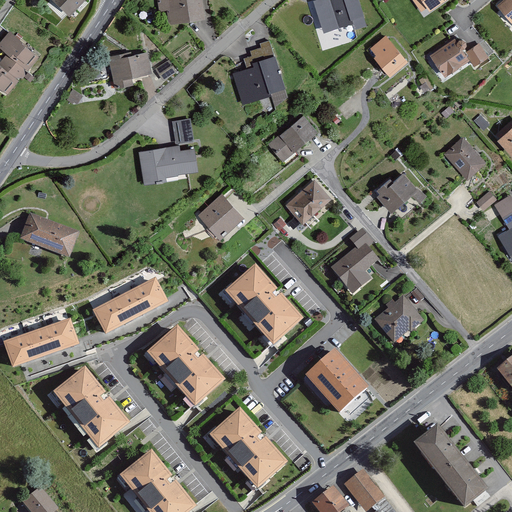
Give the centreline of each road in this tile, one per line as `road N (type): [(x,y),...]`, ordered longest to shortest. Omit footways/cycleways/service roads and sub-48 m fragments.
road 1 (residential): [(235,509),(119,364),(184,312),(208,319),(331,472)]
road 2 (residential): [(10,156),(74,160),(99,152),(267,0)]
road 3 (secondary): [(331,472),(511,330)]
road 4 (secondary): [(115,0),(10,156)]
